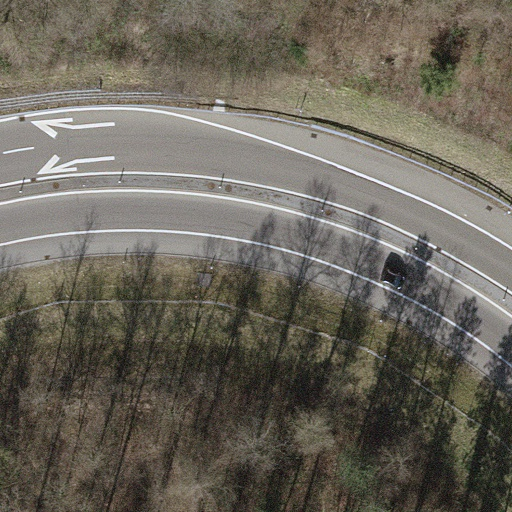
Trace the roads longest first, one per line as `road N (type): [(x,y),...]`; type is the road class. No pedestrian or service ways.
road 1 (motorway): [(0,226),(130,210),(265,225),(426,284),(511,341)]
road 2 (motorway): [(511,269),(363,194),(215,152),(137,142),(0,154)]
